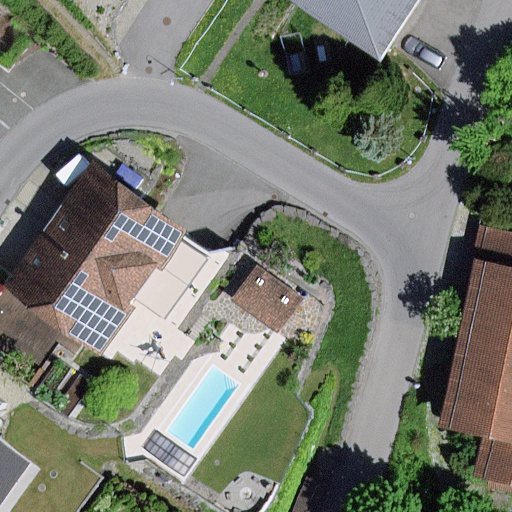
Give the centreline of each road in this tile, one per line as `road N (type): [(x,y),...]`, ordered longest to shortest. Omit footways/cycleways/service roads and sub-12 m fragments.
road 1 (residential): [(422,244),(180,112),(89,107),(33,136),(0,176)]
road 2 (residential): [(347,511),(422,244)]
road 3 (residential): [(422,244),(469,66),(502,0)]
